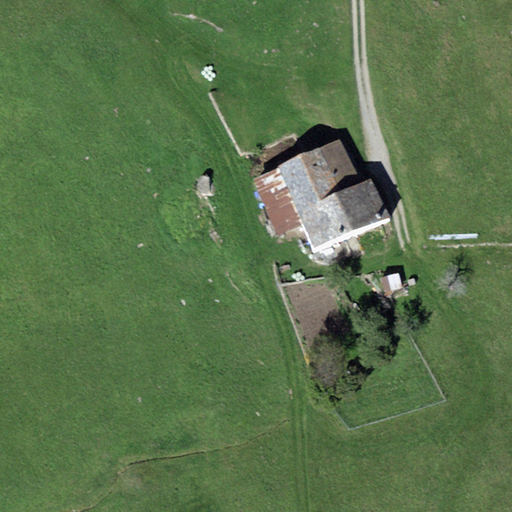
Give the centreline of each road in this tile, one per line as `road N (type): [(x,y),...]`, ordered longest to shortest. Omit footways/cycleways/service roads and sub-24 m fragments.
road 1 (track): [(162,30),(262,254),(303,423),(306,511)]
road 2 (track): [(117,0),(191,49),(298,76),(367,75)]
